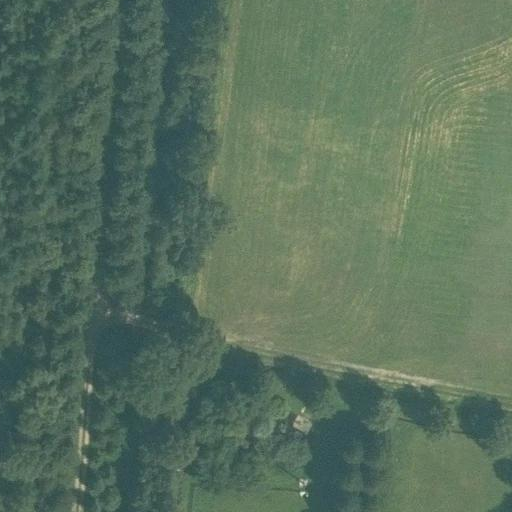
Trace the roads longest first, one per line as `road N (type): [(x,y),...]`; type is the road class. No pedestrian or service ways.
road 1 (track): [(124,0),(75,511)]
road 2 (track): [(94,311),(217,339)]
